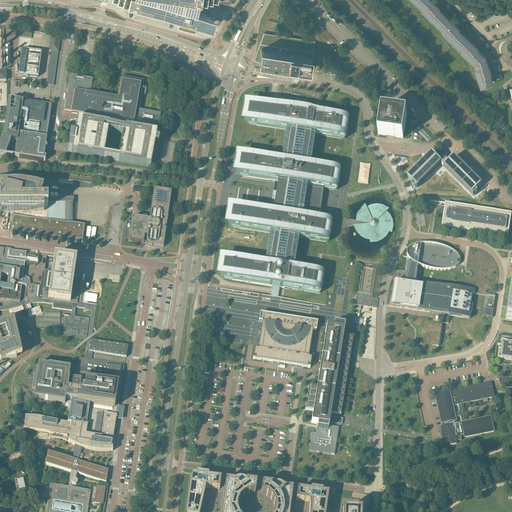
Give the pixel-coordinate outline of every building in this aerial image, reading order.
[(107,0),(106,8),(124,16),(212,40),(216,38),(231,0),(107,0)] [(431,17),(439,8),(440,6),(435,2),(432,0),(415,0),(424,9),(423,10),(431,17)] [(454,22),(439,8),(431,17),(443,29),(443,30),(450,37),(458,28),(459,26),(454,22)] [(458,28),(450,37),(462,49),(462,50),(469,57),(477,48),(478,46),(474,42),(473,42),(458,28)] [(31,39),(32,32),(12,29),(11,37),(12,37),(12,36),(31,39)] [(264,32),(255,59),(256,60),(257,60),(258,61),(259,61),(259,62),(269,63),(278,65),(292,67),(298,68),(310,69),(310,70),(313,56),(312,56),(314,40),(301,38),(289,36),(276,34),(264,32)] [(54,86),(61,36),(52,34),(50,51),(51,51),(47,85),(54,86)] [(485,56),(477,48),(469,57),(475,62),(476,67),(475,68),(481,86),(485,85),(489,84),(489,83),(493,82),(490,73),(492,73),(489,66),(487,62),(485,56)] [(18,75),(38,78),(41,53),(22,51),(18,75)] [(490,65),(492,72),(500,70),(498,63),(490,65)] [(335,81),(335,78),(335,77),(337,67),(326,66),(325,74),(332,75),(331,80),(335,81)] [(71,75),(64,112),(158,129),(161,114),(139,110),(144,81),(122,77),(118,99),(90,94),(93,79),(71,75)] [(23,102),(17,102),(18,101),(9,100),(5,119),(5,122),(4,132),(0,142),(0,154),(5,156),(11,140),(17,142),(15,156),(15,157),(19,158),(33,160),(38,161),(42,162),(42,161),(44,161),(45,161),(46,157),(44,157),(45,149),(46,149),(47,149),(47,148),(47,147),(46,147),(46,146),(45,146),(50,113),(51,106),(23,102)] [(293,269),(298,238),(326,243),(326,242),(328,242),(329,235),(327,235),(327,233),(328,231),(329,231),(331,223),(329,223),(318,221),(320,206),(323,189),(334,191),(336,191),(337,183),(335,183),(336,181),(336,179),(338,179),(338,178),(339,172),(337,171),(337,170),(310,166),(315,135),(342,139),(344,139),(345,132),(344,131),(344,129),(344,127),(346,127),(347,120),(345,120),(345,119),(310,114),(304,113),(298,112),(253,105),(251,114),(249,125),(285,130),(280,161),(245,156),(243,166),(241,176),(277,182),(274,198),(272,214),(236,208),(235,218),(233,228),(269,234),(264,265),(228,259),(227,269),(225,280),(272,287),(275,288),(284,289),(318,294),(319,294),(321,287),(319,287),(319,285),(320,282),(321,283),(322,275),(321,275),(321,274),(293,269)] [(390,136),(395,137),(403,138),(407,113),(391,111),(382,110),(378,135),(390,136)] [(70,134),(69,144),(73,145),(72,147),(72,150),(71,153),(129,164),(150,168),(151,166),(155,145),(158,145),(159,140),(155,140),(157,134),(125,128),(109,126),(109,125),(101,124),(77,120),(77,122),(76,125),(76,126),(75,135),(70,134)] [(419,126),(414,131),(417,134),(417,133),(422,129),(420,126),(419,126)] [(422,129),(417,133),(428,144),(433,139),(422,129)] [(175,143),(163,141),(159,165),(171,167),(175,143)] [(432,154),(408,178),(413,183),(416,187),(441,163),(432,154)] [(448,163),(445,166),(472,194),(481,186),(453,158),(448,163)] [(356,161),(354,181),(374,184),(377,163),(356,161)] [(52,172),(51,177),(51,178),(59,179),(58,183),(72,185),(73,181),(92,184),(93,178),(51,172),(52,172)] [(6,231),(82,241),(84,231),(84,227),(85,226),(74,224),(65,223),(65,204),(74,204),(74,198),(50,198),(50,203),(47,203),(47,202),(42,202),(40,202),(40,201),(43,193),(41,192),(41,182),(0,182),(0,214),(8,215),(6,231)] [(150,224),(132,221),(129,244),(144,247),(145,242),(146,242),(147,242),(147,243),(147,244),(147,245),(147,246),(148,246),(148,247),(149,247),(149,248),(150,248),(151,249),(152,249),(161,251),(164,251),(166,233),(165,233),(165,231),(167,231),(169,218),(172,195),(154,193),(150,224)] [(464,207),(456,205),(445,204),(445,206),(442,228),(445,228),(508,238),(511,221),(511,214),(469,207),(464,207)] [(356,215),(355,221),(352,228),(354,233),(359,238),(365,241),(369,242),(368,245),(377,244),(382,242),(387,237),(389,234),(391,235),(393,228),(392,221),(390,215),(387,212),(389,210),(383,206),(377,205),(371,206),(366,209),(364,205),(359,210),(356,215)] [(87,227),(87,228),(84,227),(84,231),(87,231),(86,237),(90,238),(91,232),(92,232),(91,238),(95,238),(96,229),(92,228),(92,231),(91,230),(91,228),(87,227)] [(397,291),(395,306),(400,307),(406,308),(408,308),(420,310),(432,312),(432,313),(442,315),(448,316),(449,316),(452,317),(453,317),(461,318),(468,319),(469,319),(469,317),(469,314),(469,313),(472,294),(473,294),(474,290),(454,288),(446,287),(434,285),(434,286),(436,286),(435,288),(415,285),(419,266),(423,268),(428,269),(434,270),(441,271),(449,270),(450,270),(451,269),(452,269),(453,268),(455,268),(456,267),(455,267),(456,265),(456,262),(457,255),(458,254),(457,253),(456,252),(455,251),(453,251),(452,250),(451,249),(448,248),(445,247),(441,246),(438,245),(435,244),(431,244),(429,244),(427,244),(425,244),(423,244),(420,245),(418,245),(417,245),(416,245),(415,246),(414,246),(413,247),(412,247),(411,248),(410,248),(410,249),(409,249),(409,250),(408,250),(408,251),(408,252),(407,252),(407,253),(407,254),(407,255),(407,256),(408,256),(408,257),(407,257),(407,258),(405,271),(405,272),(405,273),(405,275),(404,275),(404,276),(404,277),(404,278),(405,278),(406,279),(405,284),(402,283),(399,283),(397,291)] [(11,250),(11,249),(0,247),(0,300),(10,302),(19,303),(22,284),(27,285),(25,299),(28,301),(35,298),(37,286),(27,284),(27,283),(27,282),(26,281),(26,280),(25,280),(24,279),(23,279),(25,262),(28,262),(28,263),(38,265),(39,254),(27,253),(11,250)] [(41,299),(77,304),(82,274),(74,273),(76,261),(76,259),(54,256),(54,257),(52,270),(45,269),(41,297),(41,299)] [(355,305),(356,305),(361,306),(377,309),(377,305),(378,299),(373,298),(371,298),(372,295),(376,269),(362,267),(358,293),(357,296),(356,296),(355,305)] [(0,311),(3,311),(22,307),(26,306),(29,311),(32,310),(30,304),(34,303),(39,303),(47,304),(52,304),(52,308),(72,311),(71,317),(74,317),(76,308),(85,309),(84,310),(91,311),(85,359),(91,360),(92,353),(89,352),(91,341),(96,307),(77,304),(41,299),(41,297),(35,298),(28,301),(25,299),(27,285),(22,284),(19,303),(10,302),(10,305),(3,307),(0,306),(0,311)] [(87,303),(87,304),(95,305),(95,306),(97,307),(97,304),(96,304),(97,295),(85,294),(84,302),(87,303)] [(26,306),(22,307),(22,308),(10,311),(10,314),(27,310),(26,306)] [(29,311),(27,312),(29,318),(41,313),(39,307),(32,310),(29,311)] [(483,314),(483,317),(492,318),(493,311),(484,309),(483,314)] [(258,347),(255,347),(253,360),(310,369),(311,359),(308,358),(313,330),(316,331),(318,321),(275,315),(275,316),(273,315),(260,313),(259,315),(259,316),(258,316),(258,317),(257,317),(258,318),(258,319),(259,319),(258,322),(262,322),(258,347)] [(68,319),(62,318),(59,334),(86,338),(89,319),(74,317),(71,317),(68,316),(68,319)] [(353,326),(366,328),(366,327),(367,325),(368,320),(354,318),(353,326)] [(423,323),(420,346),(421,346),(421,348),(423,348),(423,347),(424,347),(425,344),(430,345),(439,346),(439,345),(442,323),(433,322),(424,320),(423,323)] [(0,364),(1,364),(2,363),(3,362),(5,362),(6,361),(7,361),(9,360),(10,360),(11,359),(13,359),(14,358),(15,358),(17,357),(22,356),(19,345),(18,338),(14,321),(11,321),(8,322),(6,323),(3,324),(1,324),(0,324),(0,364)] [(329,423),(342,425),(342,422),(343,419),(330,417),(330,415),(330,414),(340,416),(341,411),(350,352),(353,337),(343,336),(344,330),(344,329),(343,329),(344,325),(339,324),(333,323),(332,328),(326,328),(318,377),(318,382),(317,388),(309,387),(305,411),(313,412),(312,418),(312,420),(311,424),(316,425),(315,433),(312,433),(309,451),(334,455),(336,442),(338,429),(339,428),(328,426),(328,425),(329,425),(329,423)] [(501,350),(500,350),(498,358),(511,360),(511,336),(499,335),(498,345),(502,345),(501,350)] [(128,346),(91,341),(89,352),(92,353),(125,358),(126,358),(128,346)] [(125,358),(92,353),(91,360),(124,365),(125,358)] [(69,443),(74,445),(82,449),(87,450),(92,451),(97,452),(102,452),(107,452),(113,452),(112,446),(111,446),(112,444),(115,428),(117,413),(119,413),(120,411),(120,409),(118,409),(124,365),(91,360),(85,359),(79,358),(78,362),(75,385),(73,384),(72,388),(68,388),(69,377),(70,368),(49,365),(49,366),(38,364),(37,375),(35,374),(32,389),(35,389),(34,398),(48,400),(48,401),(65,403),(65,399),(73,400),(69,423),(68,422),(67,423),(68,423),(68,424),(54,422),(52,422),(53,421),(49,420),(48,420),(47,420),(44,419),(39,418),(36,418),(32,417),(29,417),(26,417),(25,417),(25,420),(25,422),(24,421),(23,421),(23,422),(23,423),(23,424),(24,424),(25,424),(24,427),(24,430),(40,432),(40,435),(38,435),(39,440),(38,440),(39,440),(40,449),(39,449),(43,449),(45,449),(46,449),(49,448),(52,448),(50,439),(55,438),(57,439),(60,439),(62,440),(64,440),(69,443)] [(511,380),(505,379),(505,380),(501,379),(500,386),(504,386),(504,387),(511,388),(511,389),(511,380)] [(465,438),(495,432),(493,424),(491,417),(465,422),(462,404),(495,398),(492,382),(455,390),(455,391),(450,392),(450,391),(435,394),(436,399),(441,424),(443,424),(443,427),(441,427),(444,442),(445,444),(450,443),(451,445),(457,444),(456,441),(462,440),(461,438),(465,438)] [(82,449),(74,445),(73,460),(77,461),(82,449)] [(77,474),(96,480),(106,483),(108,470),(77,461),(73,460),(48,452),(46,465),(71,472),(69,488),(50,485),(46,511),(87,511),(88,506),(91,491),(72,488),(73,486),(74,486),(75,486),(76,486),(76,485),(77,485),(77,484),(77,483),(77,482),(77,481),(76,481),(76,480),(75,480),(77,474)] [(190,475),(184,511),(359,511),(360,498),(342,495),(328,494),(327,493),(322,493),(322,491),(310,489),(310,491),(298,489),(293,489),(283,487),(282,487),(282,486),(281,486),(281,485),(280,485),(279,485),(278,484),(277,484),(276,484),(275,484),(274,485),(273,485),(272,485),(271,486),(262,485),(256,484),(246,482),(245,481),(244,481),(244,480),(243,480),(242,480),(242,479),(241,479),(240,479),(239,479),(238,479),(238,480),(237,480),(236,480),(235,481),(228,480),(226,480),(221,479),(208,477),(208,475),(200,474),(196,474),(196,475),(190,475)] [(25,480),(25,477),(14,480),(15,485),(16,487),(16,490),(17,495),(28,492),(27,489),(30,489),(28,480),(25,480)] [(96,486),(96,490),(94,503),(96,503),(102,504),(103,505),(105,488),(96,486)]
